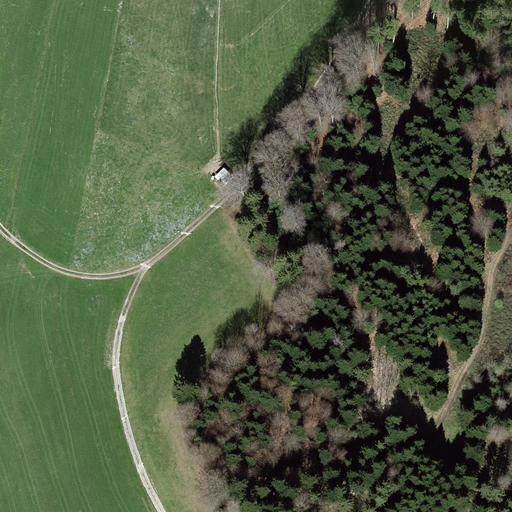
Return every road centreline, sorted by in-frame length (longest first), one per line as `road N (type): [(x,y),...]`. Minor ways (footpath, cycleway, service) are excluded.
road 1 (track): [(376,0),(310,103),(221,208),(150,264),(126,307),(116,380),(164,511)]
road 2 (track): [(150,264),(75,277),(45,267),(0,233)]
